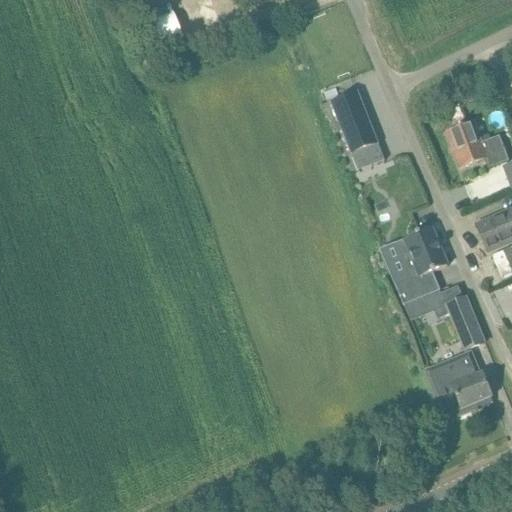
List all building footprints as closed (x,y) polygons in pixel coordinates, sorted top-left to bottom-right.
[(487,99),(491,109),(501,105),(498,95),(487,99)] [(378,148),(358,96),(350,99),(333,106),(331,106),(351,158),(378,148)] [(446,133),(460,171),(487,161),(491,173),(510,166),(499,138),(480,145),(473,124),(446,133)] [(358,181),(387,173),(384,163),(356,172),(358,181)] [(511,212),(477,227),(488,253),(511,243),(511,212)] [(403,308),(439,292),(431,275),(448,268),(433,230),(394,245),(410,282),(395,288),(403,308)] [(503,253),(493,258),(502,280),(511,275),(511,249),(503,253)] [(511,282),(491,292),(505,324),(511,321),(511,282)] [(458,289),(441,295),(447,308),(465,353),(484,345),(466,300),(463,301),(458,289)] [(427,372),(425,373),(437,404),(446,400),(447,401),(447,402),(455,420),(479,410),(477,405),(491,399),(482,375),(480,376),(474,361),(471,354),(427,372)]
